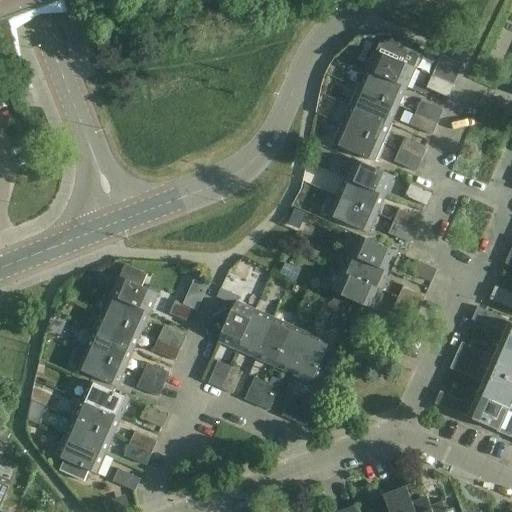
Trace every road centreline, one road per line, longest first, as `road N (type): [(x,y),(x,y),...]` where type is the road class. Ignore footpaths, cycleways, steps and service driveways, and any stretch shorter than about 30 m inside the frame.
road 1 (residential): [(117,223),(249,165),(274,135),(324,38),(356,11),(386,0)]
road 2 (residential): [(180,511),(400,433),(511,480)]
road 3 (residential): [(117,223),(30,0)]
road 4 (residential): [(0,269),(117,223)]
